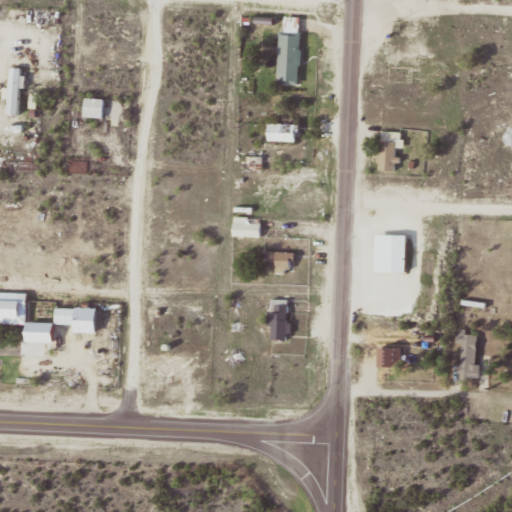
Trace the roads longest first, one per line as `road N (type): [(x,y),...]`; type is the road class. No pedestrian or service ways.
road 1 (tertiary): [(339,435),(355,0)]
road 2 (residential): [(135,425),(155,0)]
road 3 (secondary): [(339,435),(0,418)]
road 4 (residential): [(511,7),(336,0)]
road 5 (residential): [(511,207),(349,200)]
road 6 (secondary): [(227,430),(301,466),(327,511)]
